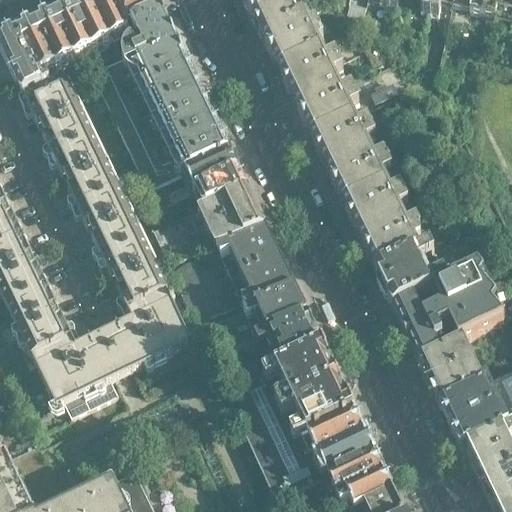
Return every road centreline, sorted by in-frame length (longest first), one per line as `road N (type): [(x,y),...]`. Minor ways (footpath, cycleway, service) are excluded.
road 1 (tertiary): [(450,511),(203,0)]
road 2 (residential): [(90,310),(0,122)]
